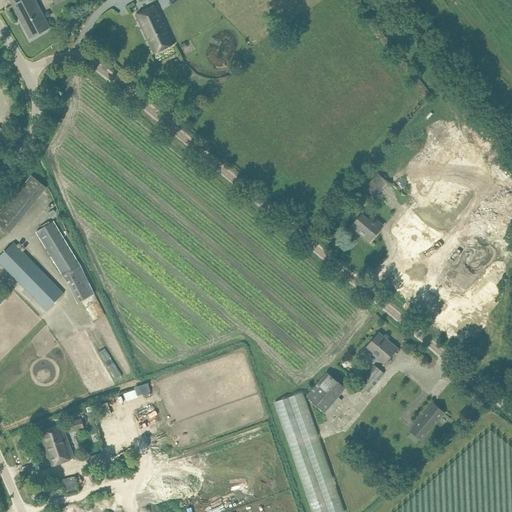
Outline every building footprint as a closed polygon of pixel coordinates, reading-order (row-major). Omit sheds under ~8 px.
[(9,0),(30,39),(50,28),(35,0),(9,0)] [(174,44),(156,4),(135,15),(153,54),(174,44)] [(500,149),(476,120),(464,130),(488,159),(500,149)] [(0,229),(5,233),(7,231),(9,232),(46,187),(32,176),(0,215),(0,229)] [(369,183),(365,188),(375,197),(380,192),(369,183)] [(479,194),(475,198),(479,202),(483,198),(479,194)] [(380,223),(365,210),(351,226),(370,242),(380,229),(377,227),(380,223)] [(80,265),(53,221),(36,232),(62,276),(80,302),(92,291),(80,265)] [(423,232),(411,244),(431,264),(443,252),(423,232)] [(468,236),(454,250),(462,259),(476,245),(468,236)] [(469,265),(490,242),(485,237),(463,260),(469,265)] [(13,242),(0,255),(0,262),(3,266),(47,311),(64,295),(20,249),(18,248),(17,246),(13,242)] [(447,280),(451,285),(467,266),(462,262),(447,280)] [(462,299),(454,301),(458,317),(492,308),(490,298),(491,298),(490,295),(489,295),(488,292),(467,298),(464,289),(486,283),(484,274),(456,281),(458,290),(459,290),(462,299)] [(367,347),(385,363),(396,349),(378,334),(367,347)] [(359,384),(368,392),(384,373),(375,365),(359,384)] [(212,378),(139,396),(156,466),(152,467),(153,473),(148,474),(151,486),(159,484),(158,480),(184,473),(184,477),(211,470),(214,480),(228,476),(227,471),(231,470),(230,464),(264,456),(243,371),(212,378)] [(326,372),(307,396),(325,413),(335,401),(339,404),(342,400),(338,397),(346,388),(326,372)] [(136,394),(150,391),(148,383),(134,386),(136,394)] [(311,511),(335,511),(359,503),(334,438),(320,444),(299,391),(270,402),(311,511)] [(421,440),(444,413),(433,403),(410,431),(421,440)] [(81,418),(66,422),(69,432),(84,428),(81,418)] [(74,457),(61,423),(38,432),(48,459),(49,458),(52,466),(62,462),(74,457)] [(91,462),(103,458),(101,451),(89,456),(91,462)] [(199,511),(201,510),(204,511),(206,511),(216,496),(208,492),(205,497),(201,495),(201,496),(192,491),(182,508),(180,511),(199,511)]
